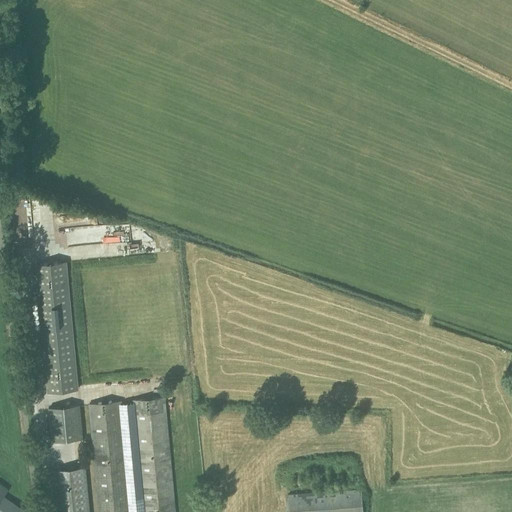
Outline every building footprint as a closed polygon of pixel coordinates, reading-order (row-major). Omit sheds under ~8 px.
[(28,197),(11,198),(13,244),(32,244),(31,231),(38,231),(38,225),(32,225),(31,210),(28,210),(28,197)] [(84,216),(84,213),(52,217),(54,226),(78,223),(77,217),(84,216)] [(61,228),(61,244),(96,243),(96,232),(102,232),(102,237),(106,237),(106,241),(116,240),(116,223),(109,223),(109,227),(61,228)] [(48,392),(78,389),(66,262),(36,264),(42,328),(39,328),(40,336),(42,335),(48,392)] [(175,511),(165,397),(133,400),(143,511),(131,511),(121,401),(89,404),(99,511),(89,511),(85,467),(55,470),(58,511),(175,511)] [(82,438),(79,405),(49,408),(52,441),(82,438)] [(0,501),(5,504),(0,510),(0,511),(27,511),(4,495),(9,489),(0,482),(0,501)] [(288,511),(363,511),(361,488),(287,494),(288,511)]
